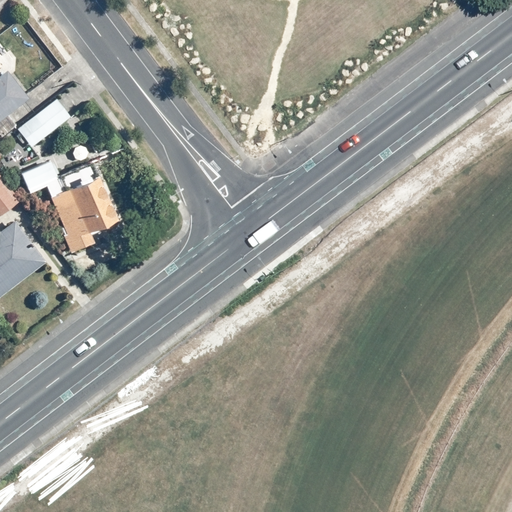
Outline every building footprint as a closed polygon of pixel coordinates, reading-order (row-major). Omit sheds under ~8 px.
[(0,139),(17,126),(7,114),(28,98),(0,61),(0,139)] [(70,115),(57,97),(18,124),(31,143),(70,115)] [(103,175),(98,177),(92,160),(57,173),(51,158),(17,170),(25,192),(45,184),(69,251),(101,239),(98,231),(120,223),(103,175)] [(0,209),(14,198),(0,179),(0,209)] [(0,228),(0,294),(46,260),(31,240),(14,218),(0,228)]
